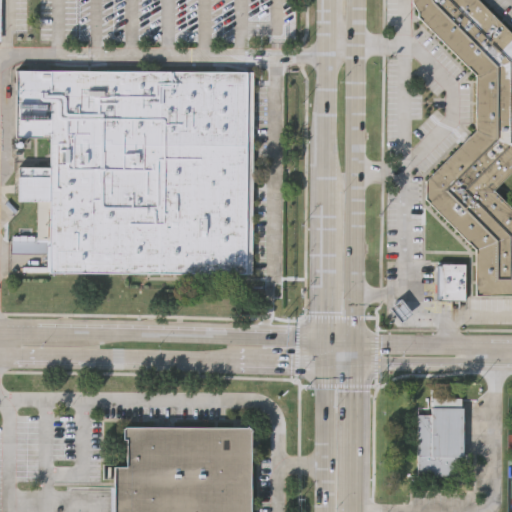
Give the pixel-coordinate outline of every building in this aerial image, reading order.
[(511,297),(475,297),(474,250),(424,201),(424,182),(475,131),(474,78),(417,18),(417,12),(411,4),(410,0),(475,0),(511,37),(511,171),(492,192),(511,212),(511,297)] [(35,194),(16,194),(17,159),(46,159),(47,136),(13,136),(15,64),(256,69),(251,271),(47,267),(48,234),(34,233),(35,194)] [(437,299),(437,263),(466,263),(466,299),(437,299)] [(398,320),(406,312),(397,303),(389,310),(398,320)] [(462,456),(457,456),(457,473),(416,473),(416,413),(429,413),(429,406),(462,405),(462,456)] [(245,428),(248,431),(248,511),(112,511),(113,466),(124,466),(125,439),(121,439),(121,428),(123,428),(123,427),(245,428)]
